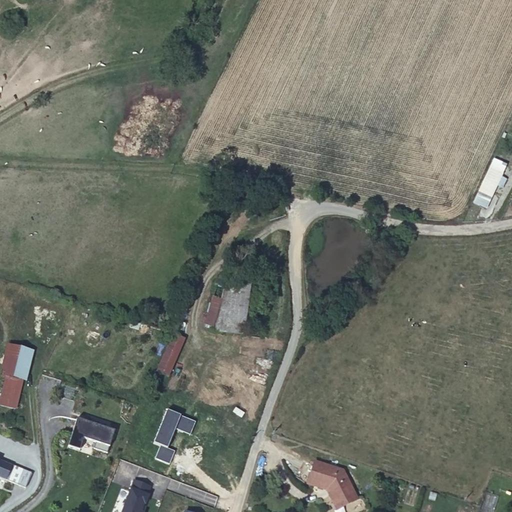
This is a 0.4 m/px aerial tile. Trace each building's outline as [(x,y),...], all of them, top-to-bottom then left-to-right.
[(481,155),(471,151),(456,185),(465,189),(481,155)] [(491,156),(471,202),(485,208),(505,163),(491,156)] [(270,285),(271,275),(230,270),(229,280),(251,283),(250,293),(275,296),(276,286),(270,285)] [(251,283),(229,280),(218,278),(204,329),(212,331),(244,336),(250,293),(251,283)] [(184,339),(172,334),(156,372),(169,377),(184,339)] [(30,350),(10,344),(2,375),(6,375),(22,380),(30,350)] [(0,404),(15,409),(22,380),(6,375),(0,399),(0,404)] [(197,451),(210,419),(197,413),(183,445),(197,451)] [(79,436),(106,444),(111,426),(72,414),(64,443),(76,446),(79,436)] [(31,474),(0,461),(0,478),(14,484),(24,488),(31,474)] [(357,500),(342,471),(314,462),(307,484),(326,490),(328,489),(331,493),(328,494),(336,510),(357,500)]
